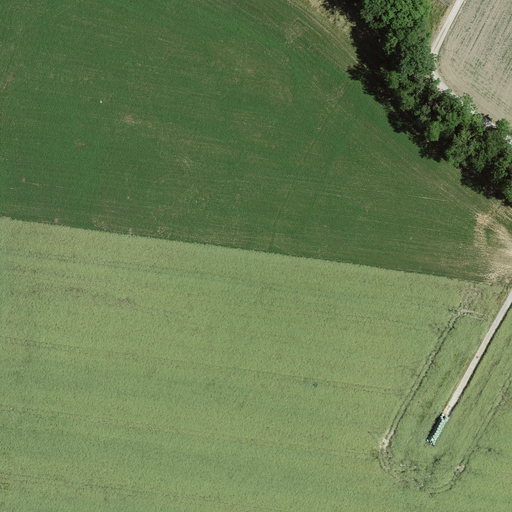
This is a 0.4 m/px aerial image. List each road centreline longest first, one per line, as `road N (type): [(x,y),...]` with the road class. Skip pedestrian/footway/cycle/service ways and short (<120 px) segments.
road 1 (track): [(461,0),(433,66),(440,84),(511,144)]
road 2 (track): [(511,299),(438,433)]
